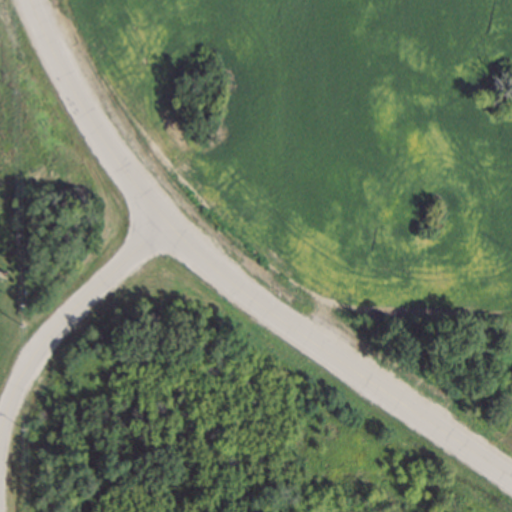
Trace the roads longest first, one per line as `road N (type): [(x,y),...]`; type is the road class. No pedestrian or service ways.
road 1 (tertiary): [(511,479),(250,302),(188,248),(78,104),(32,0)]
road 2 (residential): [(161,219),(60,315),(31,352),(0,417)]
